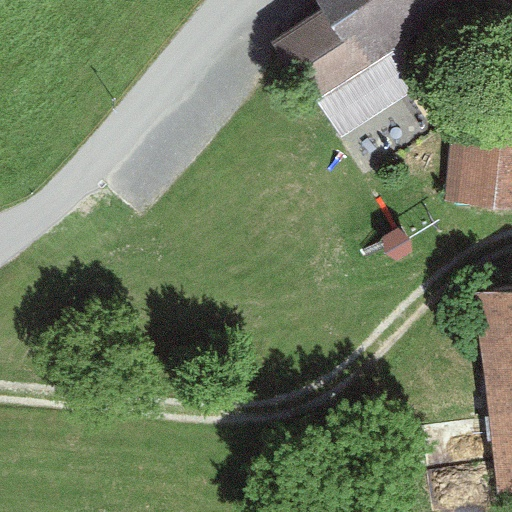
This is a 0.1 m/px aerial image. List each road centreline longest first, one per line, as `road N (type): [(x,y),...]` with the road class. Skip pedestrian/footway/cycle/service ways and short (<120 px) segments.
road 1 (track): [(0,405),(297,415),(369,364),(485,255)]
road 2 (unclassified): [(0,228),(238,0)]
